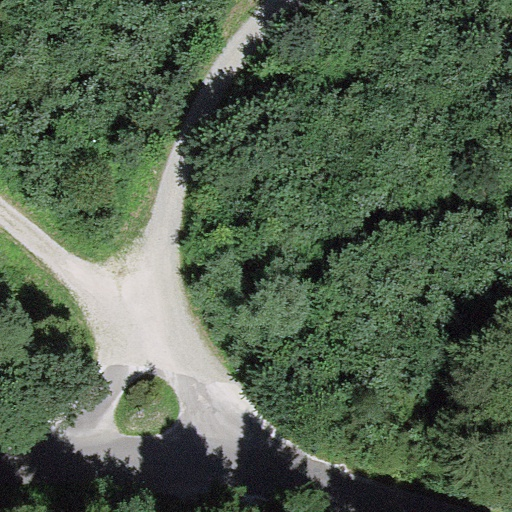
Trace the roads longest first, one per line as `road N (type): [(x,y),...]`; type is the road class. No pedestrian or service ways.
road 1 (unclassified): [(413,511),(292,476),(210,463),(0,467)]
road 2 (track): [(283,0),(232,54),(189,118),(165,175),(158,231),(174,375)]
road 3 (track): [(0,198),(44,231),(174,375)]
